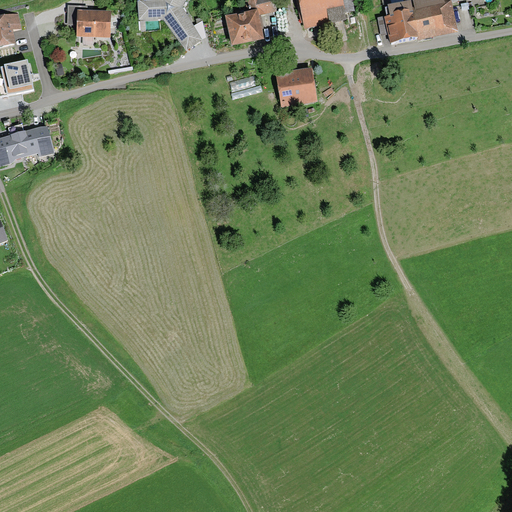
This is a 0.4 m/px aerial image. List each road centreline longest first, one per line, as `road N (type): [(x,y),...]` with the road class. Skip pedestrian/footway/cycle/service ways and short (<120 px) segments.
road 1 (track): [(250,511),(227,473),(49,295),(30,270),(0,190)]
road 2 (track): [(490,406),(388,250),(344,58)]
